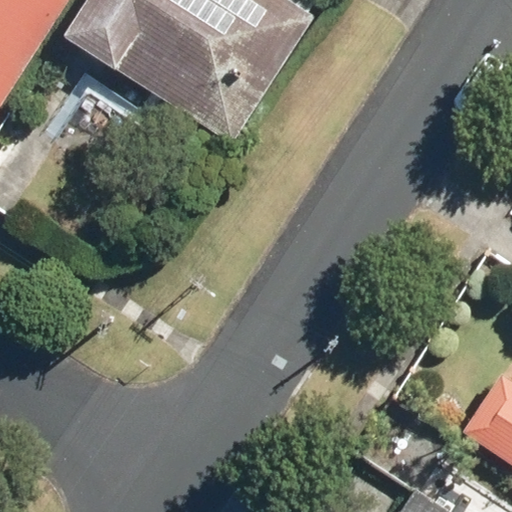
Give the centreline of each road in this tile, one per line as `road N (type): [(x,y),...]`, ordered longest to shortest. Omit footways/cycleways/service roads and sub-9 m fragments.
road 1 (residential): [(496,0),(171,482)]
road 2 (residential): [(0,366),(171,482)]
